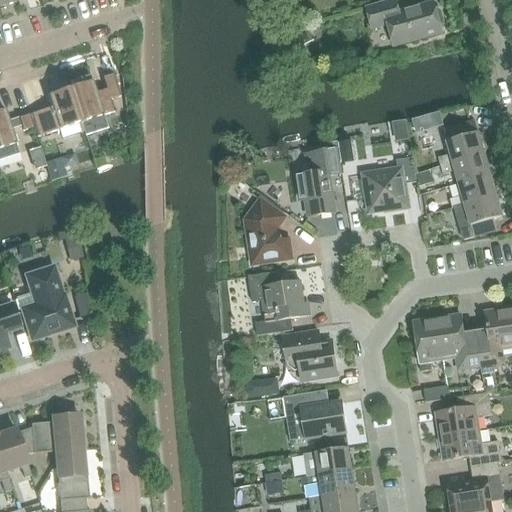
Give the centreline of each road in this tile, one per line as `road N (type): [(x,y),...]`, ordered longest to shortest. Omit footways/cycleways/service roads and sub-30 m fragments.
road 1 (residential): [(416,511),(400,410),(374,389),(368,346),(410,291),(511,276)]
road 2 (residential): [(0,390),(105,363),(117,375),(131,511)]
road 3 (residential): [(117,23),(0,62)]
